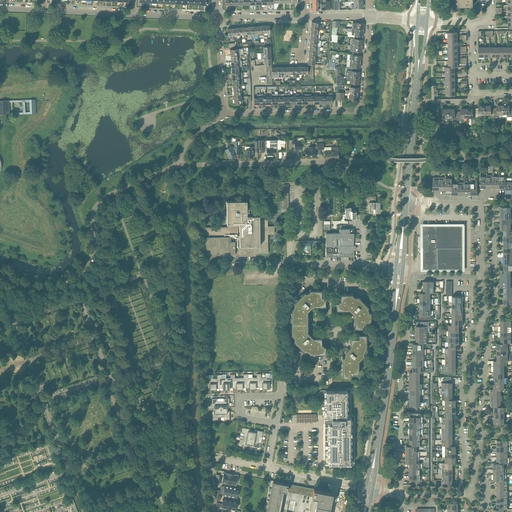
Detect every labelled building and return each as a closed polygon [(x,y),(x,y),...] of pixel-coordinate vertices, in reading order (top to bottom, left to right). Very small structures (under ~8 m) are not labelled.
[(354,35),(354,37),(362,38),(363,30),(352,29),(349,28),(348,31),(352,31),(351,35),(354,35)] [(351,39),(350,45),(362,46),(362,38),(354,37),(353,37),(353,39),(351,39)] [(351,69),(356,69),(356,68),(360,68),(360,62),(350,61),(349,67),(352,67),(351,69)] [(349,71),(348,77),(359,78),(359,72),(356,71),(356,69),(351,69),(351,71),(349,71)] [(352,100),(352,101),(352,102),(356,102),(356,100),(357,100),(357,94),(349,93),(349,99),(352,100)] [(0,113),(0,115),(9,115),(9,100),(0,100),(0,113)] [(485,106),(485,115),(489,115),(489,117),(494,117),(494,108),(491,108),(491,105),(485,106)] [(503,117),(503,114),(503,105),(497,105),(497,108),(494,108),(494,117),(503,117)] [(509,105),(503,105),(503,114),(507,114),(507,117),(511,116),(511,107),(509,108),(509,105)] [(476,108),(476,111),(476,117),(481,117),(481,115),(485,115),(485,106),(479,106),(479,108),(476,108)] [(449,122),(449,118),(449,109),(442,109),(442,112),(439,112),(439,121),(445,121),(445,122),(449,122)] [(458,121),(458,112),(455,112),(455,109),(449,109),(449,118),(452,118),(452,121),(458,121)] [(463,118),(467,118),(467,109),(461,109),(461,112),(458,112),(458,121),(463,120),(463,118)] [(476,117),(476,111),(473,111),(473,109),(467,109),(467,118),(471,118),(471,122),(473,122),(473,123),(476,123),(476,117)] [(266,148),(266,155),(274,155),(274,149),(277,149),(277,140),(270,140),(270,148),(266,148)] [(234,147),(231,147),(225,150),(226,153),(227,152),(228,155),(228,158),(235,158),(235,154),(240,154),(240,141),(239,141),(238,141),(236,141),(235,141),(234,142),(233,143),(234,145),(234,147)] [(258,151),(258,148),(258,141),(255,141),(255,147),(250,147),(250,149),(246,150),(246,158),(247,158),(249,158),(252,158),(252,154),(253,154),(253,151),(258,151)] [(305,157),(310,157),(310,158),(315,158),(315,157),(315,150),(315,147),(309,147),(309,150),(305,150),(305,157)] [(325,151),(325,158),(338,158),(338,147),(331,147),(331,151),(325,151)] [(14,203),(14,194),(5,194),(5,198),(9,198),(9,203),(14,203)] [(369,213),(373,213),(373,214),(372,214),(373,215),(374,215),(375,215),(376,215),(376,214),(375,214),(375,213),(378,213),(378,212),(379,212),(380,211),(380,202),(376,202),(375,196),(365,196),(364,200),(363,203),(364,210),(369,210),(369,213)] [(271,233),(271,226),(267,227),(267,220),(259,220),(259,215),(247,215),(247,212),(249,212),(249,208),(247,208),(247,200),(226,200),(227,227),(201,227),(202,253),(206,253),(206,259),(231,258),(231,256),(255,255),(255,253),(267,253),(267,234),(271,233)] [(350,209),(351,207),(348,207),(345,208),(345,217),(347,217),(349,217),(350,217),(351,217),(351,219),(354,219),(356,218),(356,214),(356,213),(355,213),(355,212),(355,211),(354,211),(353,210),(352,210),(351,210),(350,209)] [(458,225),(425,226),(423,226),(423,225),(423,226),(422,226),(423,226),(423,269),(422,269),(423,269),(423,270),(423,269),(462,269),(462,270),(463,270),(463,269),(463,230),(462,230),(461,229),(462,228),(460,226),(459,227),(458,226),(458,225)] [(354,250),(351,250),(351,246),(354,246),(353,229),(339,229),(339,233),(325,233),(326,257),(354,257),(354,250)] [(302,244),(303,253),(310,253),(310,246),(314,246),(317,246),(321,246),(321,247),(323,247),(323,241),(321,241),(300,241),(300,244),(302,244)] [(305,292),(293,303),(294,304),(293,308),(292,308),(292,336),(293,336),(294,339),(293,340),(305,351),(306,350),(309,352),(309,353),(325,353),(325,346),(323,346),(323,345),(321,345),(321,338),(313,338),(307,332),(307,312),(313,306),(325,306),(325,299),(323,299),(323,297),(321,297),(321,290),(309,290),(309,292),(306,293),(305,292)] [(370,324),(370,312),(369,312),(367,308),(368,307),(357,296),(356,297),(353,296),(353,294),(340,294),(340,301),(338,301),(338,302),(336,302),(336,310),(349,310),(355,316),(355,328),(362,328),(362,326),(363,326),(363,324),(370,324)] [(416,326),(416,332),(427,332),(427,326),(429,326),(429,322),(420,322),(420,326),(416,326)] [(343,357),(343,377),(350,377),(350,373),(358,373),(358,361),(364,355),(363,354),(364,350),(366,350),(366,334),(359,334),(359,338),(351,338),(350,346),(349,348),(348,348),(347,349),(344,352),(345,353),(344,357),(343,357)] [(455,365),(445,365),(445,371),(445,374),(453,374),(453,371),(455,371),(455,365)] [(443,382),(442,382),(442,388),(452,388),(452,382),(451,382),(451,379),(451,377),(446,377),(446,379),(443,379),(443,382)] [(330,423),(330,425),(330,464),(338,464),(338,465),(341,465),(341,464),(349,464),(349,417),(346,417),(346,391),(337,391),(337,390),(335,390),(335,391),(327,391),(327,390),(320,390),(316,397),(317,397),(317,396),(319,397),(320,398),(322,398),(324,398),(324,397),(326,397),(326,418),(328,418),(328,421),(327,421),(326,421),(326,422),(326,423),(327,423),(330,423)] [(214,408),(214,409),(221,409),(220,401),(217,401),(217,398),(212,399),(212,408),(214,408)] [(221,409),(227,409),(227,407),(229,407),(229,398),(223,398),(223,401),(220,401),(221,409)] [(221,409),(214,409),(214,411),(212,411),(212,420),(218,420),(218,417),(221,417),(221,409)] [(227,409),(221,409),(221,417),(224,417),(224,420),(229,419),(229,411),(227,411),(227,409)] [(411,417),(409,417),(409,423),(420,423),(422,423),(422,417),(420,417),(420,413),(411,413),(411,417)] [(296,415),(296,418),(297,422),(303,422),(304,422),(316,422),(316,421),(316,418),(316,416),(316,415),(316,414),(296,415)] [(251,438),(252,432),(250,431),(251,429),(242,427),(241,433),(243,433),(243,436),(251,438)] [(252,432),(251,438),(259,439),(259,437),(262,437),(263,431),(254,430),(254,432),(252,432)] [(248,445),(249,445),(251,438),(243,436),(242,439),(240,439),(239,444),(247,446),(248,445)] [(259,439),(251,438),(249,445),(251,446),(251,447),(259,448),(261,443),(258,442),(259,439)] [(236,483),(237,482),(238,478),(237,477),(237,475),(224,473),(222,482),(236,485),(236,483)] [(422,474),(420,474),(409,474),(409,480),(412,480),(412,485),(420,485),(420,480),(422,480),(422,474)] [(283,482),(283,483),(270,480),(264,511),(326,511),(328,507),(330,492),(318,489),(318,488),(314,487),(313,488),(288,484),(288,483),(283,482)] [(223,495),(236,497),(238,488),(225,486),(223,495)] [(237,501),(223,498),(222,504),(216,503),(216,506),(236,510),(236,507),(237,507),(238,507),(239,505),(238,504),(237,503),(237,501)]
